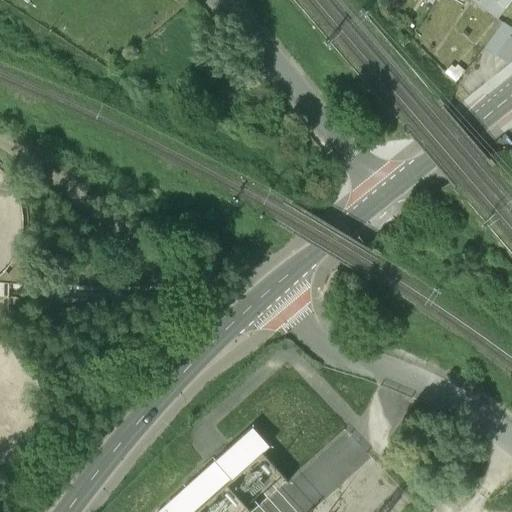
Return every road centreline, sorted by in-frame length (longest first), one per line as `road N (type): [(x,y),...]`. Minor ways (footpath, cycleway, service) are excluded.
road 1 (tertiary): [(65,511),(179,382),(376,199)]
road 2 (residential): [(376,199),(223,0)]
road 3 (tertiary): [(376,199),(511,91)]
